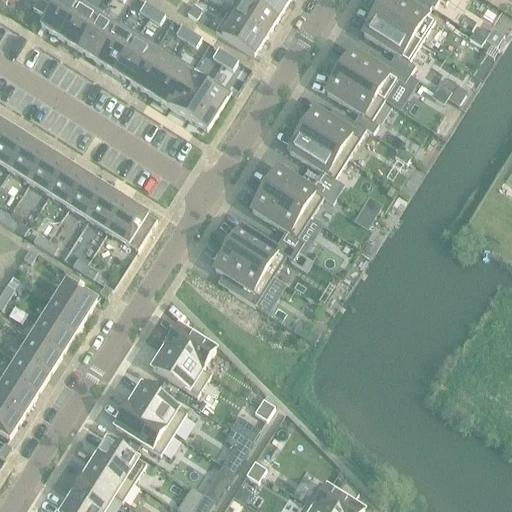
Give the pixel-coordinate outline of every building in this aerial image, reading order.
[(60,42),(84,3),(79,0),(59,0),(41,29),(60,42)] [(278,23),(241,0),(237,0),(227,17),(266,41),(278,23)] [(289,5),(281,0),(241,0),(278,23),(289,5)] [(395,0),(387,0),(377,17),(422,46),(435,25),(426,19),(431,11),(414,0),(411,0),(407,7),(395,0)] [(414,0),(431,11),(434,12),(439,4),(446,8),(450,0),(414,0)] [(48,7),(39,2),(33,12),(42,17),(48,7)] [(78,53),(102,14),(84,3),(60,42),(78,53)] [(149,21),(155,13),(145,6),(139,15),(149,21)] [(196,24),(202,14),(194,8),(187,18),(196,24)] [(165,19),(155,13),(149,21),(160,27),(165,19)] [(96,65),(121,26),(120,25),(116,32),(99,21),(103,15),(102,14),(78,53),(96,65)] [(266,41),(227,17),(215,36),(254,60),(266,41)] [(377,17),(363,38),(395,58),(390,67),(410,79),(415,71),(409,66),(422,46),(377,17)] [(114,76),(139,38),(121,26),(96,65),(114,76)] [(186,44),(191,36),(181,29),(176,38),(186,44)] [(477,31),(473,37),(485,44),(489,38),(477,31)] [(196,51),(201,42),(191,36),(186,44),(196,51)] [(473,37),(469,43),(481,51),(485,44),(473,37)] [(133,88),(157,49),(139,38),(114,76),(133,88)] [(151,99),(175,61),(157,49),(133,88),(151,99)] [(228,59),(218,52),(212,61),(222,67),(228,59)] [(353,55),(340,75),(385,104),(398,84),(404,88),(410,79),(390,67),(380,60),(374,69),(353,55)] [(233,74),(238,65),(228,59),(222,67),(233,74)] [(169,111),(194,72),(175,61),(151,99),(169,111)] [(187,122),(212,84),(211,83),(207,89),(191,79),(195,73),(194,72),(169,111),(187,122)] [(340,75),(326,97),(359,118),(354,127),(366,134),(373,138),(378,130),(372,125),(385,104),(340,75)] [(207,135),(231,96),(212,84),(187,122),(207,135)] [(439,89),(436,96),(448,103),(451,97),(439,89)] [(436,96),(432,102),(444,109),(448,103),(436,96)] [(316,114),(302,135),(348,163),(366,134),(354,127),(340,117),(334,126),(316,114)] [(0,146),(10,131),(0,125),(0,146)] [(0,167),(10,174),(29,144),(10,131),(0,146),(0,167)] [(302,135),(289,156),(321,176),(316,185),(338,199),(344,190),(335,184),(348,163),(302,135)] [(30,186),(49,156),(29,144),(10,174),(30,186)] [(399,154),(394,161),(406,168),(411,162),(399,154)] [(49,199),(69,168),(49,156),(30,186),(49,199)] [(69,211),(88,181),(69,168),(49,199),(69,211)] [(278,173),(265,194),(310,222),(323,202),(332,208),(338,199),(316,185),(310,193),(278,173)] [(89,223),(108,193),(88,181),(69,211),(89,223)] [(108,236),(127,206),(108,193),(89,223),(108,236)] [(265,194),(252,215),(285,236),(280,244),(299,256),(304,247),(297,243),(310,222),(265,194)] [(138,254),(157,224),(127,206),(108,236),(138,254)] [(365,207),(361,213),(373,221),(377,215),(365,207)] [(0,224),(4,227),(9,219),(0,213),(0,224)] [(361,213),(357,220),(369,227),(373,221),(361,213)] [(14,234),(19,226),(9,219),(4,227),(14,234)] [(241,232),(228,252),(273,281),(286,261),(293,265),(299,256),(280,244),(275,253),(241,232)] [(43,252),(48,244),(38,238),(33,246),(43,252)] [(53,258),(58,251),(48,244),(43,252),(53,258)] [(228,252),(215,274),(233,285),(228,294),(255,311),(260,302),(273,281),(228,252)] [(31,268),(37,258),(30,253),(23,263),(31,268)] [(83,277),(87,269),(77,263),(72,270),(83,277)] [(93,283),(98,276),(87,269),(83,277),(93,283)] [(84,324),(97,304),(66,285),(54,305),(84,324)] [(8,304),(15,294),(7,289),(0,299),(8,304)] [(0,313),(2,314),(8,304),(0,299),(0,313)] [(72,344),(84,324),(54,305),(41,325),(72,344)] [(72,344),(41,325),(29,345),(59,364),(72,344)] [(179,331),(165,352),(202,375),(203,374),(216,354),(206,348),(208,345),(194,331),(190,338),(179,331)] [(59,364),(29,345),(16,364),(47,384),(59,364)] [(165,352),(152,373),(197,401),(211,380),(211,379),(203,374),(202,375),(165,352)] [(47,384),(16,364),(4,384),(34,403),(47,384)] [(34,403),(4,384),(0,389),(0,409),(22,423),(34,403)] [(141,390),(128,411),(173,439),(187,418),(142,389),(141,390)] [(263,404),(259,411),(271,418),(275,411),(263,404)] [(0,437),(9,443),(22,423),(0,409),(0,437)] [(128,411),(115,431),(160,460),(173,439),(128,411)] [(259,411),(255,417),(266,425),(271,418),(259,411)] [(232,434),(225,445),(235,451),(246,457),(252,447),(232,434)] [(107,444),(95,463),(134,488),(146,469),(107,444)] [(95,463),(83,481),(114,501),(114,502),(122,507),(122,506),(134,488),(95,463)] [(255,466),(250,473),(262,480),(266,474),(255,466)] [(250,473),(246,479),(258,487),(262,480),(250,473)] [(83,481),(72,500),(91,511),(107,511),(114,502),(114,501),(83,481)] [(319,487),(305,508),(311,511),(359,511),(353,508),(359,499),(345,485),(337,498),(319,487)] [(211,489),(204,500),(214,506),(221,496),(211,489)] [(91,511),(72,500),(64,511),(91,511)]
